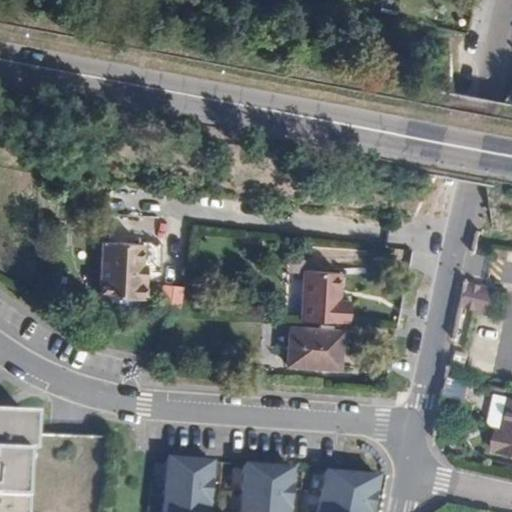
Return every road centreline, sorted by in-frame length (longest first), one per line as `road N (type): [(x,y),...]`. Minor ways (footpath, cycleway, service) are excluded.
road 1 (secondary): [(511,155),(0,59)]
road 2 (residential): [(415,427),(500,0)]
road 3 (residential): [(0,349),(118,401),(415,427)]
